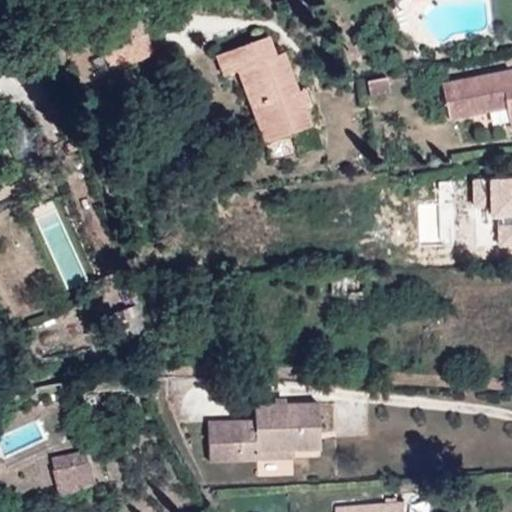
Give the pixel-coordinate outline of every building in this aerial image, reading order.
[(136,40),(92,60),(100,78),(144,59),(136,40)] [(257,41),(204,61),(203,61),(211,82),(226,77),(252,146),(303,126),(292,95),(288,97),(273,58),(265,61),(257,41)] [(511,62),(511,61),(447,77),(454,120),(504,111),(510,127),(511,126),(511,62)] [(511,170),(486,172),(487,180),(511,178),(511,170)] [(468,185),(472,209),(497,205),(494,181),(468,185)] [(339,299),(367,299),(366,272),(337,273),(339,299)] [(320,405),(251,405),(251,423),(207,423),(207,463),(293,464),(293,456),(320,456),(320,405)] [(56,459),(51,461),(58,501),(96,495),(88,453),(56,459)]
